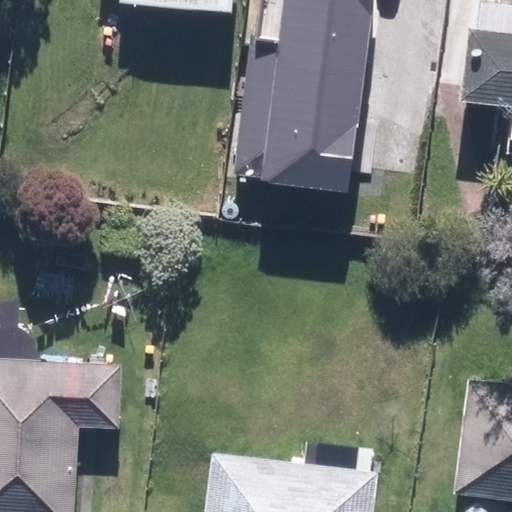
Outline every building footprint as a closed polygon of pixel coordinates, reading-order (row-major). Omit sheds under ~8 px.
[(112,0),(112,9),(223,16),(224,0),(112,0)] [(253,45),(236,178),(349,193),(373,0),(286,0),(280,49),(253,45)] [(499,143),(511,144),(511,38),(456,31),(447,104),(503,112),(499,143)] [(114,368),(0,362),(0,511),(70,511),(74,428),(111,429),(114,368)] [(511,384),(457,378),(444,496),(511,503),(511,384)] [(365,511),(370,474),(205,454),(198,511),(365,511)] [(482,511),(473,501),(459,511),(482,511)]
